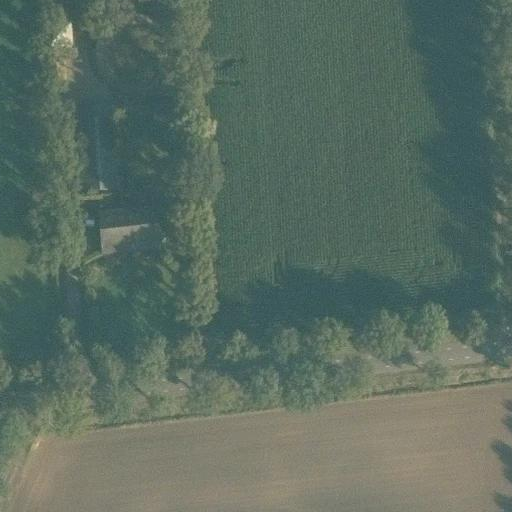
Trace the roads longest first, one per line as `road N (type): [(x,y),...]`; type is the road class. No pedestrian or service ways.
road 1 (unclassified): [(0,404),(511,346)]
road 2 (track): [(490,0),(510,346)]
